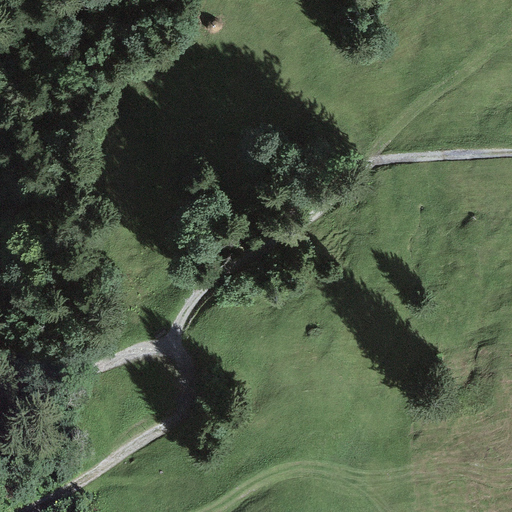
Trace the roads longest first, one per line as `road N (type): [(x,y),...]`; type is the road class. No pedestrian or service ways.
road 1 (unclassified): [(0,412),(145,349),(177,346),(180,322),(203,290),(366,170),(511,157)]
road 2 (track): [(27,511),(189,413),(193,386),(177,346)]
